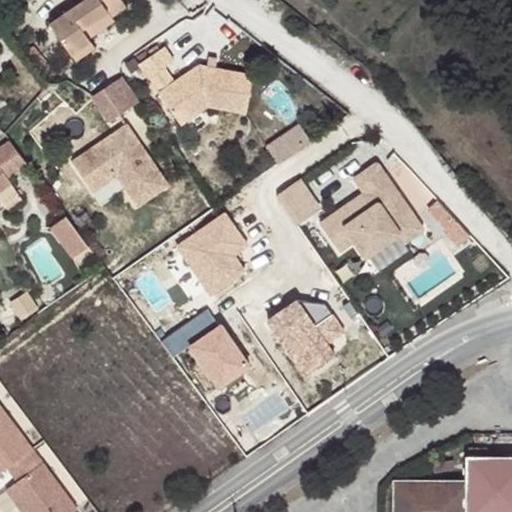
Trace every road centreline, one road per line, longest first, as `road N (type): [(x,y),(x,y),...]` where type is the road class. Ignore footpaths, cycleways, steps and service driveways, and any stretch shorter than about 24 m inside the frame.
road 1 (unclassified): [(511,263),(381,122),(230,0)]
road 2 (residential): [(511,323),(420,366),(208,511)]
